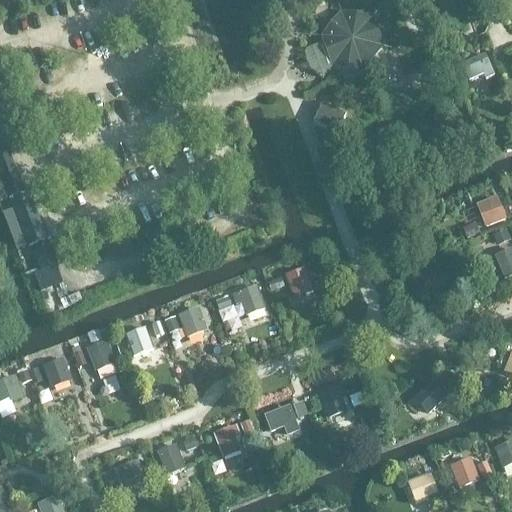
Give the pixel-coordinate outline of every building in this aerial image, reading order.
[(381,49),(371,22),(341,17),(322,40),(333,67),(362,73),(381,49)] [(484,56),(461,67),(469,85),(483,78),(485,83),(494,79),(484,56)] [(324,105),(315,123),(338,134),(346,116),(324,105)] [(11,147),(0,149),(0,201),(23,196),(11,147)] [(496,184),(467,195),(480,232),(510,221),(496,184)] [(27,247),(49,239),(34,200),(12,209),(27,247)] [(41,272),(36,274),(43,291),(64,283),(50,246),(33,253),(41,272)] [(511,248),(494,258),(506,282),(511,279),(511,248)] [(446,263),(406,280),(418,309),(458,292),(446,263)] [(305,270),(286,277),(294,299),(313,293),(305,270)] [(255,284),(220,298),(231,325),(266,310),(255,284)] [(200,309),(180,316),(188,339),(208,331),(200,309)] [(165,321),(169,334),(183,330),(179,317),(165,321)] [(148,321),(122,330),(133,363),(159,354),(148,321)] [(109,343),(88,350),(96,371),(116,363),(109,343)] [(79,389),(66,357),(39,368),(52,400),(79,389)] [(446,395),(426,375),(398,402),(418,422),(446,395)] [(25,399),(16,376),(0,382),(0,413),(2,419),(19,412),(16,403),(25,399)] [(343,386),(319,395),(327,419),(351,411),(343,386)] [(292,397),(255,412),(264,435),(301,419),(292,397)] [(214,434),(224,459),(260,446),(250,420),(214,434)] [(194,477),(181,442),(151,453),(164,488),(194,477)] [(511,442),(495,448),(503,469),(511,465),(511,442)] [(486,482),(471,451),(442,466),(457,496),(486,482)] [(121,465),(126,489),(146,485),(141,461),(121,465)] [(431,473),(408,483),(417,504),(440,494),(431,473)] [(5,490),(0,491),(0,511),(13,511),(5,490)] [(71,511),(67,500),(36,511),(71,511)]
